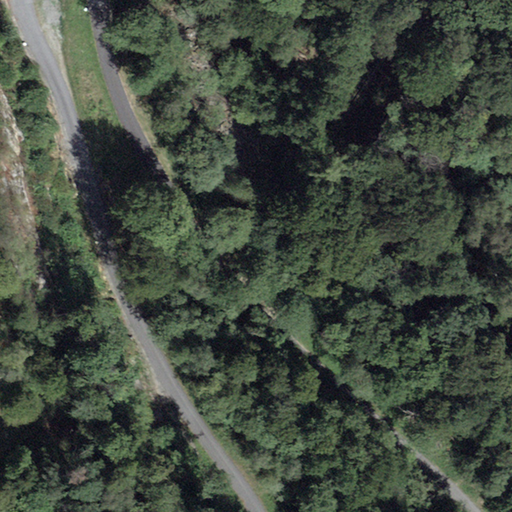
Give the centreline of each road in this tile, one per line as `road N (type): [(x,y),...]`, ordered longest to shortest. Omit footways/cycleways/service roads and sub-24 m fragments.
road 1 (unclassified): [(96,0),(127,114),(221,269),(286,344),(466,511)]
road 2 (unclassified): [(255,511),(138,325),(20,0)]
